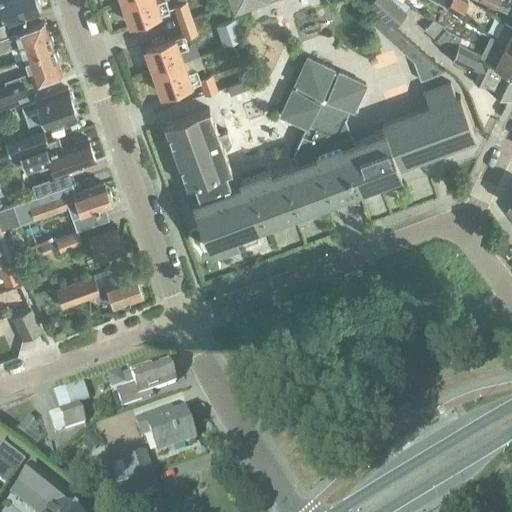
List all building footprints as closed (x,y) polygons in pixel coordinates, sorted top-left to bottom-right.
[(0,0),(0,6),(2,5),(9,23),(39,12),(34,0),(0,0)] [(154,0),(122,0),(131,24),(137,21),(139,26),(152,21),(150,17),(159,14),(170,10),(166,0),(159,0),(155,2),(154,0)] [(420,80),(443,71),(393,27),(367,4),(362,0),(345,0),(413,60),(420,80)] [(394,0),(370,0),(367,4),(393,27),(407,11),(394,0)] [(467,2),(463,0),(432,0),(459,16),(467,2)] [(511,0),(480,0),(497,8),(498,6),(511,12),(511,0)] [(187,1),(173,6),(178,21),(192,17),(187,1)] [(302,16),(308,32),(336,22),(330,6),(302,16)] [(497,26),(501,15),(485,10),(481,21),(497,26)] [(192,17),(178,21),(184,37),(198,32),(192,17)] [(511,24),(505,21),(497,36),(507,41),(505,45),(511,49),(511,24)] [(0,36),(9,35),(5,22),(0,23),(0,36)] [(8,37),(0,39),(0,50),(19,44),(25,59),(53,50),(51,45),(48,37),(47,36),(43,24),(16,34),(8,37)] [(262,30),(251,33),(257,57),(268,55),(262,30)] [(153,70),(182,60),(178,50),(187,47),(183,35),(166,41),(164,37),(150,42),(151,47),(146,48),(153,70)] [(511,49),(488,36),(480,53),(479,56),(511,71),(511,49)] [(511,71),(495,64),(485,59),(479,56),(480,53),(458,42),(454,52),(476,62),(471,74),(484,85),(511,98),(511,71)] [(29,73),(21,76),(23,84),(24,86),(33,83),(33,84),(61,74),(57,62),(56,61),(54,52),(53,51),(53,50),(25,59),(29,73)] [(201,198),(192,201),(211,251),(238,240),(235,232),(401,171),(399,165),(475,137),(459,95),(457,96),(451,81),(424,92),(429,106),(383,123),(386,130),(342,146),(341,143),(339,144),(337,136),(361,83),(309,58),(284,111),(325,130),(331,147),(316,152),(317,155),(272,172),(270,168),(239,180),(241,184),(233,186),(227,170),(234,168),(222,134),(229,131),(227,122),(218,125),(210,105),(166,120),(189,184),(195,182),(201,198)] [(182,60),(153,70),(162,94),(169,92),(170,97),(183,92),(182,87),(200,81),(196,70),(186,73),(182,60)] [(212,73),(199,78),(206,95),(218,90),(212,73)] [(0,108),(29,99),(23,84),(0,92),(0,108)] [(42,128),(77,116),(68,89),(37,100),(41,113),(26,118),(31,130),(8,138),(12,154),(20,151),(47,141),(42,128)] [(47,141),(20,151),(27,171),(51,163),(55,174),(96,160),(88,138),(62,147),(59,137),(47,141)] [(68,174),(52,180),(56,190),(70,185),(72,184),(68,174)] [(110,205),(102,183),(73,193),(70,185),(56,190),(12,205),(19,225),(76,204),(80,215),(110,205)] [(95,262),(124,252),(115,227),(87,237),(95,262)] [(59,250),(81,243),(77,231),(55,239),(59,250)] [(11,249),(22,245),(17,232),(6,235),(11,249)] [(14,261),(0,266),(0,269),(6,286),(21,280),(14,261)] [(115,306),(143,296),(135,273),(107,282),(115,306)] [(64,305),(99,292),(93,275),(57,288),(64,305)] [(41,294),(33,297),(38,306),(44,303),(41,294)] [(23,339),(41,330),(31,308),(13,317),(23,339)] [(123,407),(152,397),(150,393),(174,384),(167,363),(130,376),(133,384),(117,390),(123,407)] [(66,430),(84,424),(78,405),(60,412),(66,430)] [(171,416),(169,410),(133,423),(139,440),(150,436),(157,455),(194,442),(183,412),(171,416)] [(24,422),(11,439),(17,443),(30,426),(24,422)] [(90,453),(99,445),(89,434),(80,442),(90,453)] [(32,439),(37,456),(65,447),(62,439),(44,445),(41,436),(32,439)] [(0,447),(0,463),(15,475),(25,462),(2,445),(0,447)] [(130,481),(151,473),(144,454),(123,461),(130,481)] [(0,481),(6,486),(15,475),(0,463),(0,481)] [(66,511),(59,506),(66,496),(31,469),(10,496),(30,511),(66,511)] [(151,473),(130,481),(136,499),(158,492),(151,473)] [(199,511),(171,491),(160,506),(167,511),(166,511),(199,511)] [(116,492),(104,501),(111,511),(123,502),(116,492)]
